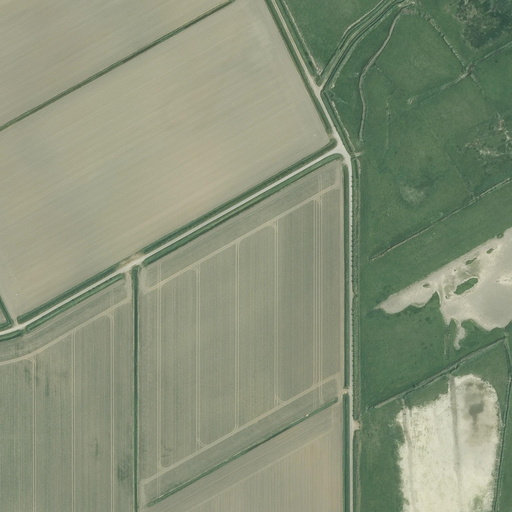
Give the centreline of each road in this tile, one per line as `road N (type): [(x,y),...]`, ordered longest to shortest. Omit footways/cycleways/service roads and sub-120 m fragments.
road 1 (unclassified): [(0,333),(342,148)]
road 2 (unclassified): [(351,511),(350,175),(342,148)]
road 3 (unclassified): [(342,148),(273,0)]
